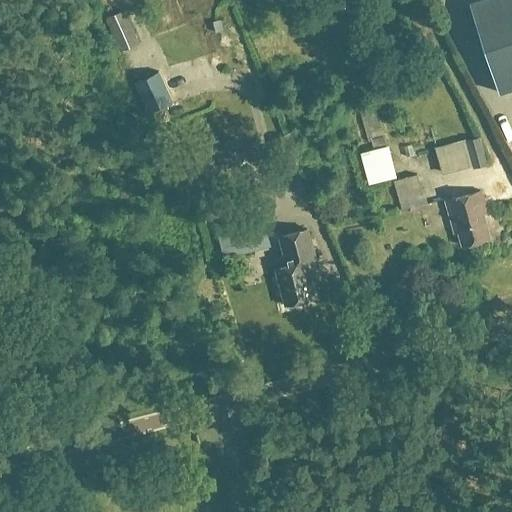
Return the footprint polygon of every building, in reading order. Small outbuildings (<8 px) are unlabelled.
[(511,0),(480,0),(467,4),(496,95),(511,89),(511,0)] [(139,44),(124,11),(105,19),(119,53),(139,44)] [(158,69),(135,80),(149,111),(172,101),(158,69)] [(282,155),(294,151),(296,151),(292,134),(271,139),(276,157),(282,155)] [(236,139),(222,141),(213,138),(207,153),(215,157),(223,170),(240,169),(247,152),(236,139)] [(465,142),(472,170),(488,166),(481,138),(465,142)] [(455,172),(448,145),(434,148),(441,175),(455,172)] [(398,199),(422,192),(417,175),(393,182),(398,199)] [(409,197),(415,217),(436,210),(430,190),(409,197)] [(444,202),(453,234),(458,233),(462,247),(490,239),(483,215),(488,213),(482,191),(444,202)] [(261,215),(215,227),(224,259),(269,247),(261,215)] [(314,300),(305,264),(315,262),(307,230),(281,237),(288,266),(277,269),(286,307),(314,300)]
